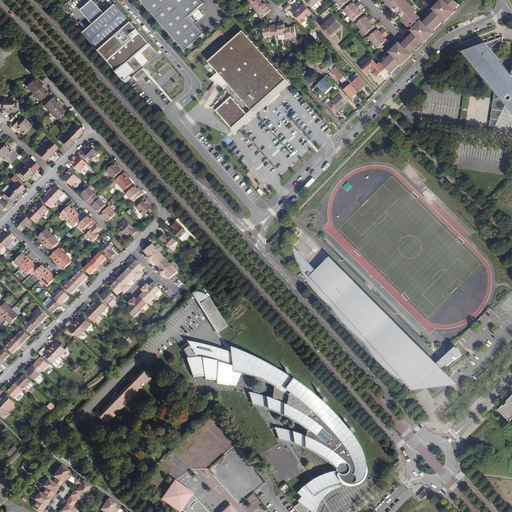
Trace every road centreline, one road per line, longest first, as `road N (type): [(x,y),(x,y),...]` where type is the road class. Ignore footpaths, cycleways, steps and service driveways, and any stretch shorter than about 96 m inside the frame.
road 1 (primary): [(0,0),(407,455)]
road 2 (residential): [(91,131),(160,216),(0,381)]
road 3 (primary): [(228,219),(26,0)]
road 4 (residential): [(125,0),(194,79),(192,93),(170,114),(264,220)]
road 5 (residential): [(196,305),(3,488)]
road 6 (primary): [(431,436),(263,258)]
road 7 (residential): [(422,60),(264,220)]
